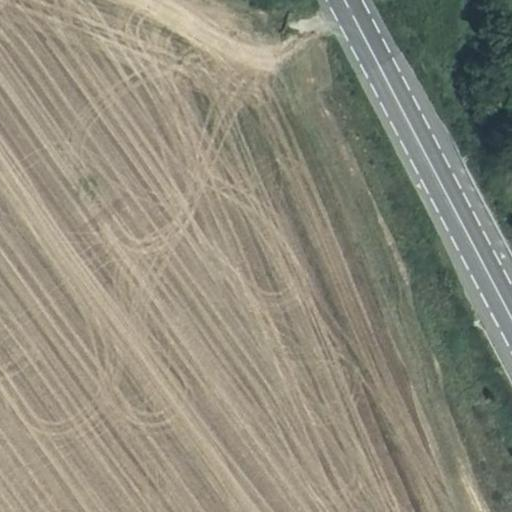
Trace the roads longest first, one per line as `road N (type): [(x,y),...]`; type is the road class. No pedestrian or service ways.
road 1 (secondary): [(511,324),(352,19)]
road 2 (track): [(221,0),(285,27),(352,19)]
